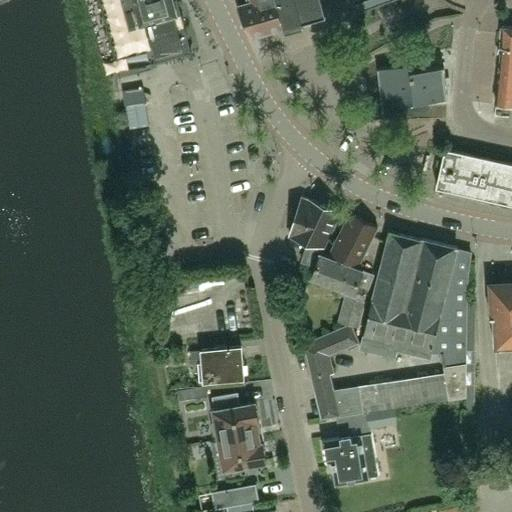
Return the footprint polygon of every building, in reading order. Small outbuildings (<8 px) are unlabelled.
[(100,0),(115,59),(146,51),(149,62),(120,70),(120,71),(192,52),(180,6),(177,7),(174,0),(100,0)] [(284,25),(277,0),(237,0),(238,4),(253,34),(254,33),(284,25)] [(277,0),(284,25),(304,19),(298,0),(277,0)] [(298,0),(304,19),(315,16),(322,0),(298,0)] [(495,101),(511,102),(511,26),(502,26),(500,41),(501,41),(495,101)] [(430,99),(448,97),(444,65),(426,68),(426,63),(378,68),(383,112),(431,106),(431,102),(430,99)] [(511,202),(511,162),(446,148),(437,186),(511,202)] [(303,261),(317,267),(322,255),(320,254),(342,210),(302,198),(290,236),(308,243),(303,261)] [(351,214),(329,258),(361,270),(358,268),(379,228),(351,214)] [(331,374),(313,378),(323,418),(324,418),(324,417),(467,397),(468,301),(468,287),(471,260),(471,254),(457,250),(458,247),(423,239),(423,240),(390,232),(388,242),(361,348),(395,357),(397,349),(431,358),(432,354),(442,354),(445,374),(335,390),(331,374)] [(361,270),(329,258),(322,255),(317,267),(313,277),(348,291),(340,321),(358,326),(364,301),(363,301),(373,276),(361,270)] [(511,283),(493,285),(494,317),(496,347),(511,346),(511,283)] [(313,378),(331,374),(333,373),(328,355),(358,341),(351,324),(309,343),(311,351),(307,352),(313,378)] [(205,381),(244,378),(242,346),(202,349),(202,350),(191,351),(192,363),(203,363),(205,381)] [(215,440),(259,432),(257,421),(259,421),(255,402),(240,405),(238,392),(213,397),(215,410),(214,410),(216,422),(212,423),(215,440)] [(259,432),(215,440),(218,457),(222,456),(225,469),(227,468),(227,472),(243,470),(242,465),(266,461),(263,442),(260,443),(259,432)] [(369,477),(379,476),(372,433),(362,435),(351,436),(351,435),(342,437),(342,438),(324,441),(327,461),(333,460),(337,483),(369,478),(369,477)] [(256,484),(228,489),(231,506),(259,501),(256,484)]
